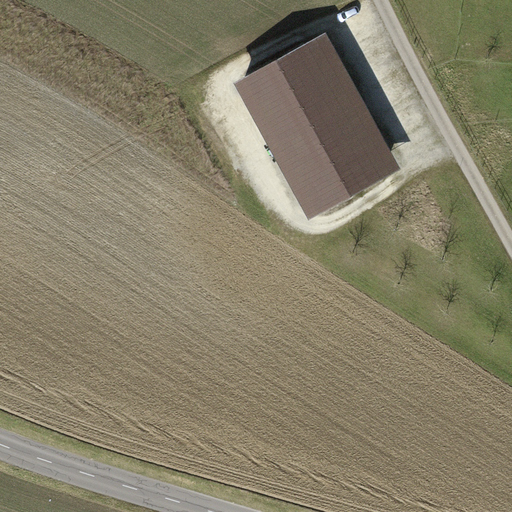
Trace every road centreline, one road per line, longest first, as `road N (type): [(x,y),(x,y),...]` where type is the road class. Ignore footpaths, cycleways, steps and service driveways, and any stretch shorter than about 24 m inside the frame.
road 1 (track): [(511,241),(381,0)]
road 2 (tertiary): [(212,511),(0,444)]
